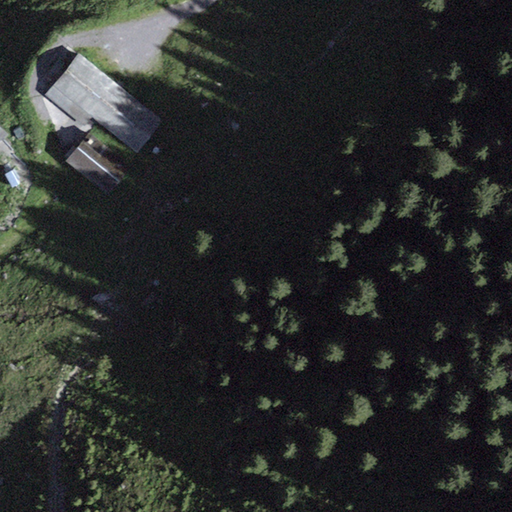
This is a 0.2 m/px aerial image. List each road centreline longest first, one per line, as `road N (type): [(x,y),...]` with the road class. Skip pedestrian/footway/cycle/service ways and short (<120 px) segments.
road 1 (track): [(206,0),(160,29),(61,41),(34,79),(48,139)]
road 2 (track): [(0,246),(40,200),(48,139)]
